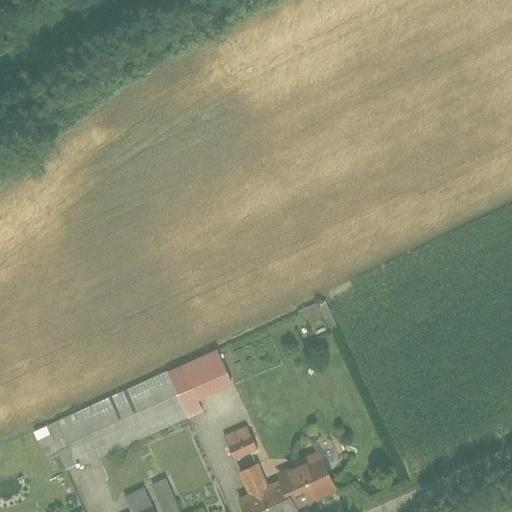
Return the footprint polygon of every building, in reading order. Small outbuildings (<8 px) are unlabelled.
[(180,359),(42,420),(45,425),(61,462),(77,455),(79,460),(201,406),(182,364),(180,359)] [(221,433),(232,457),(255,447),(244,423),(221,433)] [(236,494),(244,511),(283,511),(295,507),(294,505),(336,486),(319,448),(270,469),(274,477),(265,481),(255,458),(234,467),(245,490),(236,494)] [(0,458),(0,475),(15,470),(9,455),(0,458)] [(182,511),(165,473),(149,480),(163,511),(182,511)] [(157,511),(144,482),(123,492),(130,508),(120,511),(157,511)]
